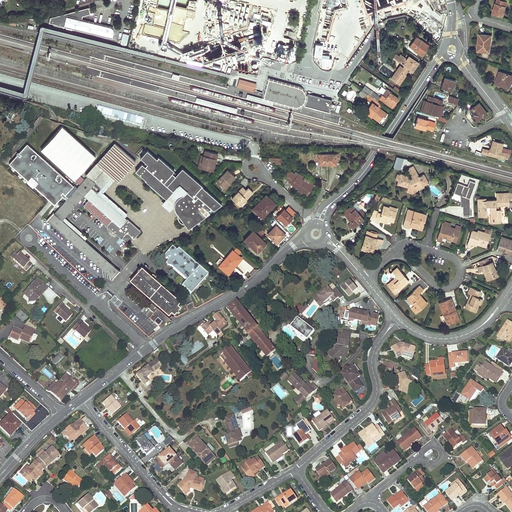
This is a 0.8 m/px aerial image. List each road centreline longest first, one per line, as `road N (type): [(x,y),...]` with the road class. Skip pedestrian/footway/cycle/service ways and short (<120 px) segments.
road 1 (secondary): [(293,245),(247,287),(151,344),(80,399)]
road 2 (secondary): [(444,54),(365,170),(332,203)]
road 3 (residential): [(295,469),(373,402),(378,342)]
road 4 (residential): [(80,399),(167,502),(190,511)]
road 5 (residential): [(378,342),(367,339),(322,380),(270,332)]
road 6 (track): [(119,369),(177,437),(208,422),(216,431)]
road 7 (residential): [(424,249),(459,265),(459,279),(447,287),(434,285),(395,249)]
